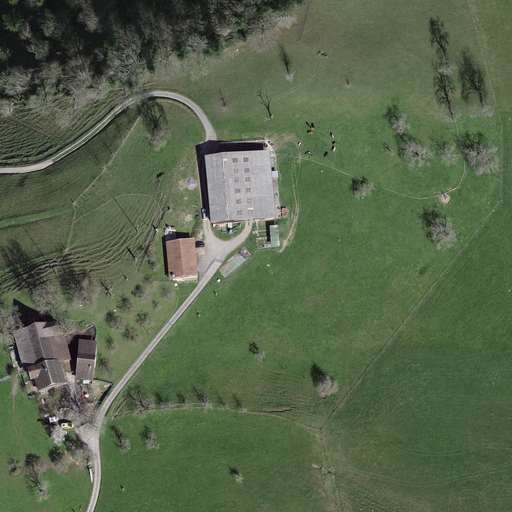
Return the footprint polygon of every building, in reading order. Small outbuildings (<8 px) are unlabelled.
[(267,155),(206,160),(211,225),(273,220),(267,155)] [(271,247),(280,247),(279,229),(270,229),(271,247)] [(195,242),(167,245),(170,280),(198,278),(195,242)] [(45,312),(9,323),(33,396),(68,385),(61,364),(71,361),(62,321),(50,325),(45,312)] [(93,344),(78,343),(74,381),(89,383),(93,344)]
